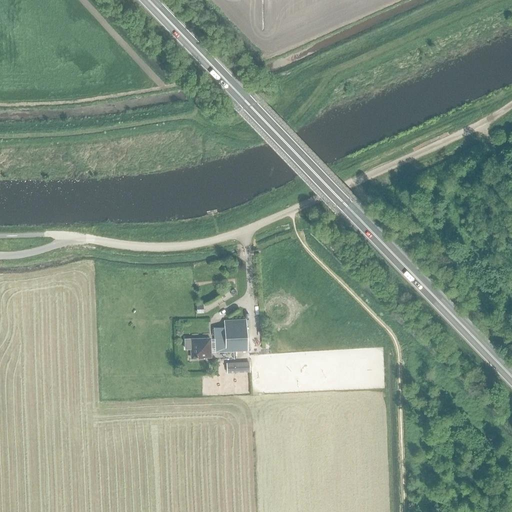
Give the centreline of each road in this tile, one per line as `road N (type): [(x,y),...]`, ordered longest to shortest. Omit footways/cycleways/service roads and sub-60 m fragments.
road 1 (unclassified): [(0,236),(148,247),(208,242),(337,191),(511,106)]
road 2 (trunk): [(511,378),(147,0)]
